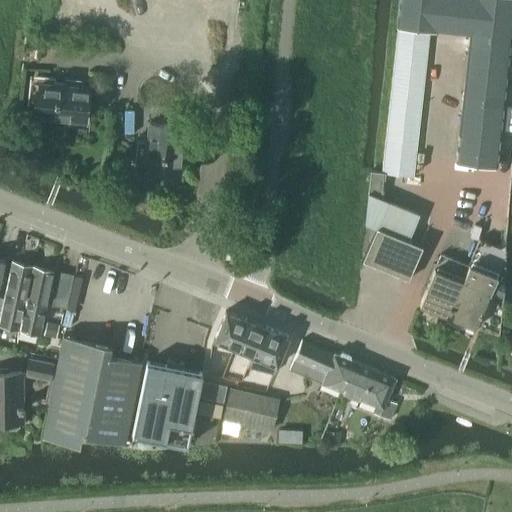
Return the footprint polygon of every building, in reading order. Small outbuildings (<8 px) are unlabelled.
[(511,0),(398,0),(395,25),(437,30),(439,13),(471,17),(469,33),(455,161),(496,165),(511,18),(511,0)] [(398,27),(381,171),(385,172),(385,173),(413,176),(429,31),(398,27)] [(39,82),(36,117),(84,121),(86,104),(88,87),(39,82)] [(144,173),(179,177),(184,125),(149,121),(144,173)] [(376,228),(363,261),(407,279),(408,279),(422,246),(421,245),(420,245),(408,240),(419,213),(382,198),(385,173),(385,172),(381,171),(370,170),(368,192),(364,223),(376,228)] [(468,265),(447,317),(475,328),(475,326),(490,290),(502,295),(503,296),(505,262),(505,249),(504,248),(500,247),(499,246),(480,239),(479,238),(468,265)] [(419,305),(447,317),(468,265),(440,253),(419,305)] [(11,261),(4,292),(25,296),(32,265),(11,261)] [(32,265),(25,296),(46,301),(52,269),(32,265)] [(0,312),(0,323),(18,327),(25,296),(4,292),(0,312)] [(55,293),(54,302),(53,304),(64,307),(65,307),(67,296),(55,293)] [(25,296),(18,327),(39,332),(46,301),(25,296)] [(226,310),(214,339),(238,349),(250,319),(226,310)] [(250,319),(238,349),(245,352),(252,355),(248,366),(272,372),(274,373),(289,336),(288,335),(258,323),(250,319)] [(44,333),(56,337),(59,325),(47,322),(44,333)] [(105,353),(107,343),(62,334),(42,436),(79,443),(81,434),(124,442),(126,431),(141,360),(105,353)] [(290,369),(341,389),(353,360),(351,359),(350,354),(341,350),(338,353),(334,352),(334,353),(302,339),(301,341),(290,369)] [(25,373),(50,378),(53,362),(28,357),(25,373)] [(353,360),(341,389),(377,403),(374,413),(389,419),(396,403),(386,398),(395,377),(353,360)] [(146,361),(131,433),(165,440),(169,422),(190,426),(201,372),(182,368),(166,365),(146,361)] [(0,370),(0,416),(1,417),(1,422),(5,422),(7,425),(10,428),(14,428),(18,425),(20,422),(22,422),(22,371),(0,370)] [(203,380),(199,396),(207,397),(210,382),(203,380)] [(210,382),(207,397),(215,399),(218,383),(210,382)] [(218,383),(215,399),(223,401),(226,385),(218,383)] [(224,419),(271,430),(278,398),(231,387),(224,419)] [(28,400),(30,405),(35,407),(40,405),(42,400),(40,395),(35,393),(30,395),(28,400)] [(199,400),(197,412),(208,414),(211,403),(199,400)] [(326,432),(325,446),(339,447),(340,433),(326,432)]
